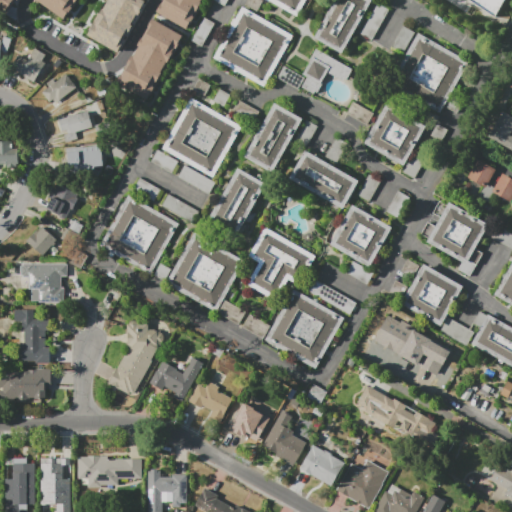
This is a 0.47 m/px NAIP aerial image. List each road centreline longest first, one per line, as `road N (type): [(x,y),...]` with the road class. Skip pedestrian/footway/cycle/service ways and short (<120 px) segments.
road 1 (residential): [(0,424),(144,423),(307,511)]
road 2 (residential): [(511,437),(344,340)]
road 3 (residential): [(0,229),(21,203),(38,159),(30,123),(0,97)]
road 4 (residential): [(119,66),(104,69),(26,24),(23,7)]
